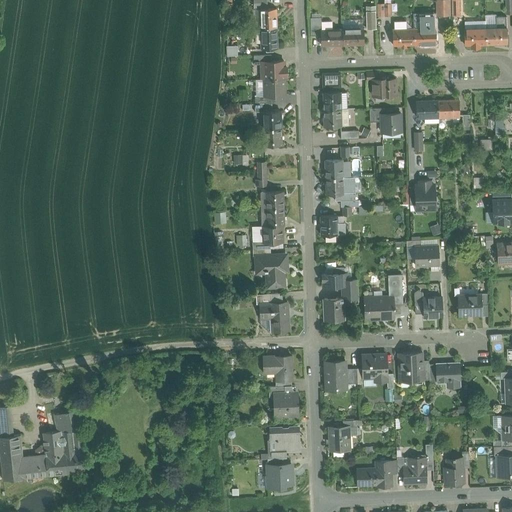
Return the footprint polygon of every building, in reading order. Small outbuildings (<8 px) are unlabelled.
[(449,0),(436,0),(437,16),(450,15),(449,0)] [(254,28),(260,27),(260,8),(254,9),(252,9),(252,28),(254,28)] [(267,8),(260,8),(260,27),(277,27),(276,8),(267,8)] [(376,12),(367,12),(367,28),(376,28),(376,12)] [(434,15),(424,16),(424,28),(421,28),(414,28),(414,44),(435,44),(435,27),(434,27),(434,15)] [(486,28),(497,28),(496,17),(496,15),(485,15),(486,20),(486,28)] [(497,28),(486,28),(486,44),(508,44),(507,16),(496,17),(497,28)] [(321,17),(311,17),(311,35),(322,35),(322,29),(322,22),(321,17)] [(342,21),(343,28),(364,28),(363,20),(342,21)] [(393,29),(403,28),(402,20),(393,21),(393,29)] [(465,21),(465,29),(486,28),(486,20),(465,21)] [(332,29),(332,21),(322,22),(322,29),(322,35),(322,45),(343,45),(343,28),(332,29)] [(277,27),(260,27),(261,48),(278,48),(277,27)] [(364,28),(343,28),(343,45),(364,44),(364,28)] [(403,28),(393,29),(393,45),(414,44),(414,28),(403,28)] [(486,28),(465,29),(465,45),(486,44),(486,28)] [(237,45),(227,46),(227,56),(238,55),(237,45)] [(272,54),(254,55),(254,64),(264,63),(264,61),(272,61),(272,54)] [(272,61),(264,61),(264,63),(264,70),(261,71),(261,78),(264,78),(284,78),(284,75),(287,74),(287,66),(284,67),(284,60),(272,61)] [(322,84),(338,84),(339,73),(322,72),(322,84)] [(389,77),(382,77),(382,78),(379,78),(372,79),(373,95),(384,95),(387,98),(392,98),(395,95),(396,95),(396,78),(389,78),(389,77)] [(256,95),(265,94),(264,78),(261,78),(255,79),(256,95)] [(284,78),(264,78),(265,94),(265,95),(274,95),(285,94),(284,78)] [(348,87),(348,79),(339,79),(339,87),(348,87)] [(340,92),(324,92),(324,109),(341,109),(340,92)] [(274,95),(265,95),(265,94),(256,95),(254,95),(255,103),(272,103),(274,103),(274,95)] [(459,99),(438,100),(439,116),(453,116),(453,119),(453,121),(454,122),(458,122),(459,121),(459,116),(459,99)] [(438,100),(417,101),(418,117),(439,116),(438,100)] [(272,103),(255,103),(255,111),(263,111),(272,110),(272,103)] [(381,108),(369,108),(370,122),(380,121),(380,114),(381,114),(381,108)] [(341,109),(324,109),(324,126),(341,126),(341,109)] [(272,110),(263,111),(264,128),(281,127),(280,110),(272,110)] [(381,114),(380,114),(380,121),(381,121),(381,132),(401,131),(401,113),(381,114)] [(453,116),(439,116),(439,125),(446,125),(446,119),(453,119),(453,116)] [(281,127),(264,128),(265,145),(281,144),(281,127)] [(496,127),(496,136),(506,136),(505,127),(496,127)] [(359,130),(341,131),(341,139),(359,138),(359,130)] [(349,146),(341,146),(341,147),(340,147),(341,152),(341,156),(350,155),(349,146)] [(248,162),(248,153),(234,154),(234,163),(248,162)] [(342,159),(325,160),(326,177),(343,177),(342,159)] [(266,161),(257,161),(257,170),(266,169),(266,161)] [(266,169),(257,170),(258,179),(255,179),(255,185),(267,185),(266,169)] [(343,177),(326,177),(327,194),(343,194),(343,177)] [(430,185),(430,180),(419,180),(419,185),(415,185),(415,186),(416,204),(416,205),(424,205),(424,209),(435,209),(434,184),(430,185)] [(283,190),(266,191),(261,191),(261,205),(267,205),(267,208),(283,207),(283,190)] [(351,197),(343,198),(343,201),(342,201),(342,206),(343,206),(343,207),(351,206),(351,197)] [(511,199),(493,200),(494,223),(511,222),(511,199)] [(351,206),(343,207),(343,215),(351,215),(351,206)] [(283,207),(267,208),(267,211),(262,211),(262,226),(263,225),(282,225),(284,225),(283,207)] [(215,222),(226,221),(226,210),(214,211),(215,222)] [(336,215),(321,215),(321,234),(335,234),(337,234),(337,233),(344,233),(344,222),(337,222),(336,215)] [(261,224),(252,225),(252,240),(262,240),(261,224)] [(282,225),(263,225),(263,226),(264,241),(270,241),(282,241),(282,225)] [(431,228),(434,237),(442,234),(439,226),(431,228)] [(264,241),(252,241),(253,249),(270,248),(270,241),(264,241)] [(511,242),(498,243),(499,258),(497,259),(497,262),(500,264),(502,264),(504,262),(511,261),(511,242)] [(421,245),(415,246),(415,265),(431,264),(439,264),(438,245),(421,245)] [(271,254),(256,255),(257,271),(267,270),(268,287),(285,286),(284,263),(285,263),(284,253),(271,254)] [(431,264),(431,273),(439,272),(439,264),(431,264)] [(326,273),(323,273),(323,274),(322,274),(322,280),(323,280),(324,285),(337,285),(342,283),(342,280),(346,280),(345,273),(326,273)] [(390,296),(364,297),(365,319),(394,317),(394,315),(393,302),(402,301),(401,274),(389,274),(390,296)] [(346,280),(342,280),(342,283),(342,289),(342,290),(343,290),(358,289),(358,279),(346,280)] [(343,290),(342,290),(342,289),(343,297),(343,298),(358,297),(358,289),(343,290)] [(271,301),(283,301),(283,292),(271,293),(271,301)] [(271,293),(256,294),(256,303),(259,303),(271,302),(271,301),(271,293)] [(460,295),(457,295),(457,297),(458,315),(482,314),(481,294),(460,295)] [(442,296),(423,297),(423,298),(423,313),(424,316),(443,315),(442,296)] [(343,297),(324,298),(325,320),(344,320),(343,305),(343,298),(343,297)] [(423,298),(415,298),(415,313),(423,313),(423,298)] [(283,301),(271,301),(271,302),(259,303),(260,316),(271,315),(272,331),(289,330),(287,300),(283,301)] [(402,301),(393,302),(394,315),(409,314),(409,301),(402,301)] [(260,325),(269,332),(272,331),(271,315),(260,316),(260,325)] [(422,352),(398,353),(400,381),(415,380),(415,378),(422,377),(422,380),(424,380),(423,363),(422,352)] [(386,354),(362,355),(363,368),(363,377),(364,377),(375,377),(375,382),(387,382),(387,374),(386,354)] [(291,355),(264,356),(264,372),(278,372),(278,379),(279,380),(292,379),(293,379),(291,355)] [(345,360),(326,361),(327,389),(346,388),(346,384),(345,368),(345,360)] [(436,363),(429,364),(429,379),(430,381),(437,381),(436,363)] [(459,363),(436,363),(437,381),(449,381),(450,387),(460,386),(459,363)] [(358,383),(357,368),(345,368),(346,384),(358,383)] [(276,386),(269,386),(269,397),(274,397),(274,393),(294,392),(292,385),(276,386)] [(294,392),(274,393),(274,397),(275,416),(298,415),(297,392),(294,392)] [(76,410),(66,412),(66,411),(59,413),(59,415),(57,415),(61,430),(69,429),(80,427),(76,410)] [(511,414),(503,415),(504,440),(511,439),(511,414)] [(20,434),(13,435),(11,415),(0,416),(0,449),(3,480),(25,478),(21,445),(20,434)] [(343,426),(328,427),(329,450),(350,449),(349,426),(343,426)] [(80,427),(69,429),(70,436),(73,436),(81,435),(80,427)] [(298,427),(270,428),(272,450),(286,450),(291,449),(291,448),(295,447),(295,449),(299,449),(298,427)] [(61,430),(43,432),(44,443),(45,454),(65,452),(72,451),(70,436),(69,429),(61,430)] [(81,435),(73,436),(75,451),(72,451),(65,452),(67,473),(85,472),(81,435)] [(65,452),(45,454),(44,443),(21,445),(25,478),(67,473),(65,452)] [(511,445),(501,446),(493,446),(494,456),(498,456),(498,455),(511,454),(511,445)] [(286,450),(272,450),(272,458),(283,458),(286,457),(286,450)] [(511,454),(498,455),(498,456),(499,477),(511,476),(511,454)] [(426,456),(408,457),(408,469),(403,469),(403,470),(404,483),(427,483),(426,468),(426,456)] [(462,457),(453,457),(453,459),(448,459),(448,467),(445,467),(445,483),(464,482),(463,468),(463,457),(462,457)] [(391,460),(376,461),(376,468),(357,469),(358,485),(377,484),(377,486),(392,485),(391,472),(391,460)] [(283,464),(268,464),(269,488),(285,487),(285,484),(292,484),(291,463),(283,464)] [(114,511),(114,499),(103,499),(103,511),(114,511)]
